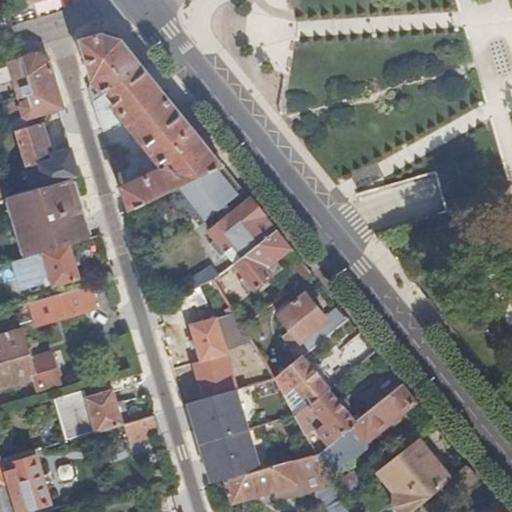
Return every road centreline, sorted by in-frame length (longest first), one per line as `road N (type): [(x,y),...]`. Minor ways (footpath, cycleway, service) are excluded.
road 1 (tertiary): [(511,457),(335,233),(133,4)]
road 2 (residential): [(51,28),(198,511)]
